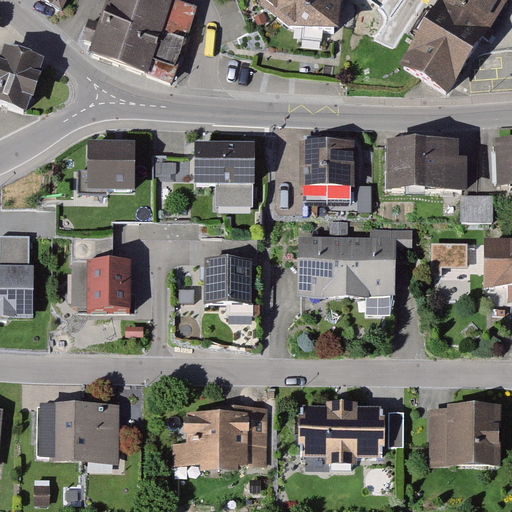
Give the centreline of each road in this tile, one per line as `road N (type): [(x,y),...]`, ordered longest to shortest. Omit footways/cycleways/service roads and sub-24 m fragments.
road 1 (residential): [(511,374),(0,367)]
road 2 (tertiary): [(511,115),(200,110)]
road 3 (tertiary): [(104,97),(0,1)]
road 4 (residential): [(104,97),(0,158)]
